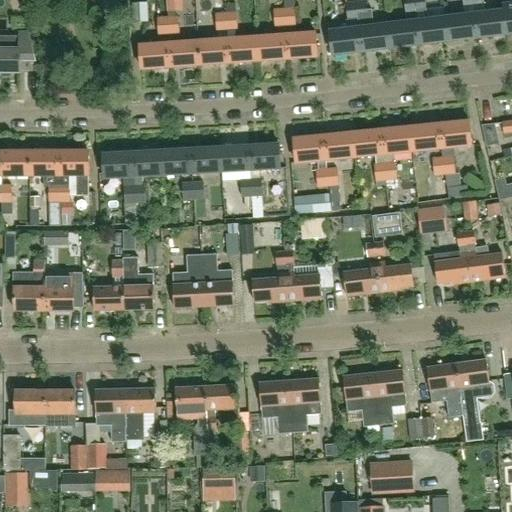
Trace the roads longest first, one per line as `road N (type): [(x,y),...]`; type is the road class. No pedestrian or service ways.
road 1 (residential): [(511,76),(0,118)]
road 2 (residential): [(511,316),(399,333),(199,346),(0,348)]
